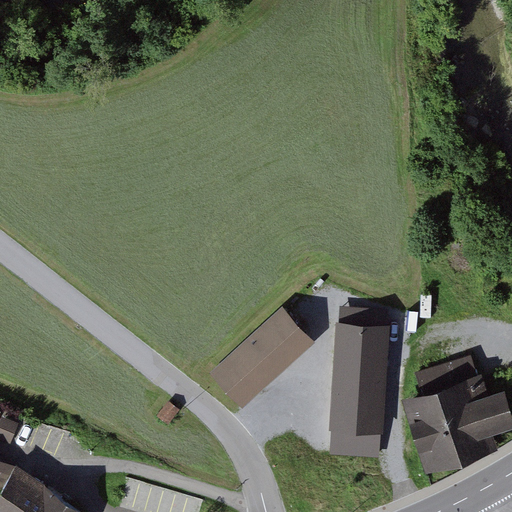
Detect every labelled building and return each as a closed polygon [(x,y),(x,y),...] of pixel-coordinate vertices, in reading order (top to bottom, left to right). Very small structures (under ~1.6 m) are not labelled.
[(210,374),(243,409),(316,343),(283,307),(210,374)] [(340,307),(339,323),(388,326),(389,310),(340,307)] [(336,323),(329,432),(332,432),(381,434),(384,435),(390,326),(388,326),(339,323),(336,323)] [(416,374),(422,394),(478,377),(472,356),(416,374)] [(402,401),(426,475),(498,452),(493,437),(511,430),(511,415),(505,393),(490,397),(483,375),(478,377),(422,394),(402,401)] [(169,425),(181,410),(169,401),(158,416),(169,425)] [(380,458),(381,434),(332,432),(330,455),(380,458)] [(90,511),(22,466),(0,499),(0,511),(90,511)]
